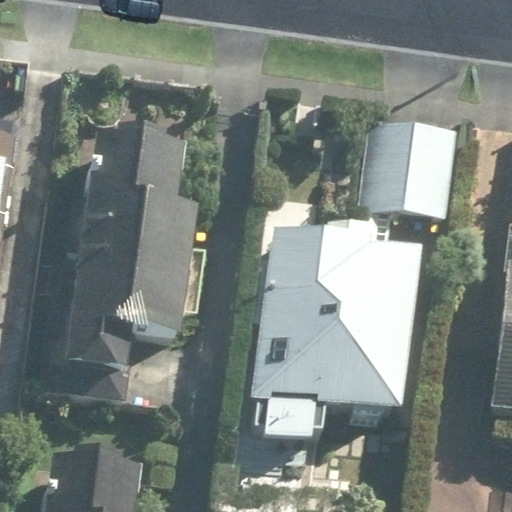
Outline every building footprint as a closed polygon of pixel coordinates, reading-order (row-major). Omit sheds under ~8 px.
[(196,349),(205,222),(188,221),(194,137),(127,132),(123,181),(88,178),(75,373),(125,377),(127,344),(196,349)] [(459,139),(371,132),(364,218),(452,225),(459,139)] [(0,307),(11,308),(23,138),(0,136),(0,307)] [(384,243),(277,234),(260,431),(271,432),(270,448),(320,452),(321,440),(331,441),(334,416),(414,423),(429,257),(383,253),(384,243)] [(511,289),(498,411),(511,412),(511,289)] [(64,459),(56,511),(146,511),(152,471),(64,459)]
